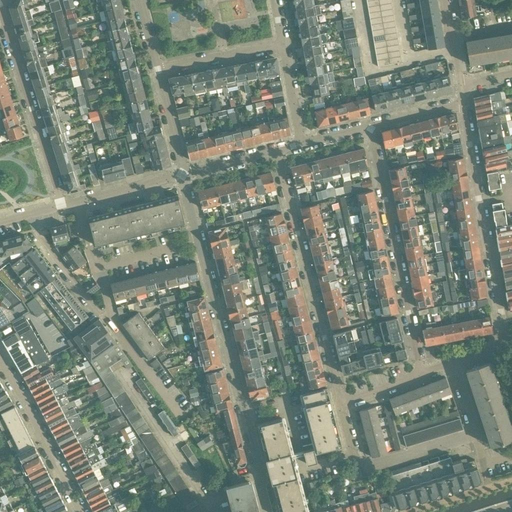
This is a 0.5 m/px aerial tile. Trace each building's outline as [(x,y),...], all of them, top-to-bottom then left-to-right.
[(18,0),(10,8),(12,15),(25,11),(29,10),(27,3),(32,1),(31,0),(18,0)] [(58,0),(56,0),(49,2),(52,13),(55,12),(61,10),(58,0)] [(64,0),(62,1),(64,9),(71,8),(75,7),(72,0),(64,0)] [(105,0),(101,1),(96,3),(97,7),(102,5),(104,11),(121,7),(119,0),(105,0)] [(312,0),(293,0),(295,9),(314,6),(312,0)] [(349,0),(345,0),(340,1),(341,10),(351,8),(349,0)] [(431,0),(420,2),(422,14),(437,11),(435,0),(431,0)] [(474,6),(473,0),(457,0),(459,8),(474,6)] [(314,6),(295,9),(297,19),(316,15),(321,14),(319,5),(314,6)] [(476,15),(474,6),(459,8),(461,19),(476,15)] [(121,7),(104,11),(106,21),(123,16),(121,7)] [(71,8),(64,9),(67,20),(73,19),(71,8)] [(351,8),(341,10),(343,20),(353,18),(351,8)] [(25,11),(12,15),(15,24),(32,19),(29,10),(25,11)] [(66,30),(61,10),(55,12),(61,31),(66,30)] [(422,14),(424,26),(439,23),(437,11),(422,14)] [(316,15),(297,19),(299,28),(317,25),(316,15)] [(123,16),(106,21),(109,31),(126,26),(123,16)] [(73,19),(67,20),(69,30),(76,28),(78,28),(76,18),(73,19)] [(353,18),(343,20),(335,21),(337,31),(342,30),(355,28),(353,18)] [(32,19),(15,24),(18,34),(31,30),(30,25),(34,24),(32,19)] [(424,26),(426,37),(441,34),(439,23),(424,26)] [(317,25),(299,28),(301,38),(319,34),(317,25)] [(126,26),(109,31),(111,41),(128,36),(126,26)] [(76,28),(69,30),(71,37),(78,35),(76,28)] [(355,28),(342,30),(344,40),(356,37),(355,28)] [(31,30),(18,34),(21,43),(38,38),(36,32),(32,34),(31,30)] [(319,34),(301,38),(303,47),(326,43),(325,43),(327,40),(326,36),(324,35),(324,33),(319,34)] [(511,33),(465,42),(469,65),(511,57),(511,33)] [(441,34),(426,37),(428,49),(443,46),(441,34)] [(78,35),(71,37),(75,49),(81,48),(78,35)] [(128,36),(111,41),(114,50),(131,46),(128,36)] [(356,37),(344,40),(343,40),(345,50),(346,49),(358,47),(356,37)] [(38,38),(21,43),(23,52),(37,48),(35,43),(39,42),(38,38)] [(63,39),(61,40),(66,58),(68,57),(73,56),(69,38),(63,39)] [(326,43),(303,47),(304,57),(321,54),(323,54),(327,53),(326,43)] [(37,48),(23,52),(26,61),(44,56),(49,54),(46,45),(37,48)] [(131,46),(114,50),(116,60),(133,56),(131,46)] [(86,47),(75,49),(77,60),(89,57),(86,47)] [(358,47),(346,49),(347,55),(352,55),(352,58),(360,57),(358,47)] [(321,54),(304,57),(306,67),(325,63),(324,59),(323,54),(321,54)] [(44,56),(26,61),(29,71),(47,65),(44,56)] [(77,69),(73,56),(68,57),(71,70),(77,69)] [(133,56),(116,60),(119,70),(136,66),(133,56)] [(274,58),(265,60),(268,76),(267,76),(268,78),(279,75),(276,60),(274,58)] [(265,60),(254,62),(257,78),(267,76),(268,76),(265,60)] [(254,62),(243,64),(247,84),(252,83),(251,79),(257,78),(254,62)] [(325,63),(306,67),(308,76),(324,73),(331,72),(331,70),(332,69),(331,62),(325,63)] [(233,66),(236,82),(243,81),(246,97),(250,97),(247,84),(243,64),(233,66)] [(47,65),(29,71),(32,80),(50,75),(49,71),(44,72),(43,67),(47,66),(47,65)] [(136,66),(119,70),(121,81),(122,82),(139,78),(139,77),(136,66)] [(237,86),(236,82),(233,66),(222,68),(226,88),(237,86)] [(83,79),(92,77),(90,67),(81,70),(83,79)] [(227,96),(226,88),(222,68),(211,70),(215,90),(222,88),(224,96),(227,96)] [(215,90),(211,70),(200,72),(205,92),(215,90)] [(194,94),(205,92),(200,72),(190,75),(194,94)] [(324,73),(308,76),(310,86),(326,83),(328,83),(327,78),(325,78),(324,73)] [(50,75),(32,80),(35,90),(48,85),(47,80),(51,79),(50,75)] [(79,75),(71,76),(74,86),(81,85),(79,75)] [(184,96),(194,94),(190,75),(179,77),(183,92),(183,94),(184,96)] [(439,75),(434,77),(434,79),(439,95),(451,91),(447,76),(439,78),(439,75)] [(358,77),(352,79),(354,88),(366,85),(364,76),(358,77)] [(83,79),(86,89),(95,87),(92,77),(83,79)] [(183,92),(179,77),(170,78),(169,80),(173,96),(183,94),(183,92)] [(139,78),(122,82),(122,84),(125,94),(142,89),(139,79),(139,78)] [(427,79),(421,80),(422,82),(426,98),(439,95),(434,79),(427,81),(427,79)] [(326,83),(310,86),(312,97),(328,94),(327,88),(332,87),(331,82),(328,83),(326,83)] [(414,82),(409,83),(409,86),(414,101),(426,98),(422,82),(415,84),(414,82)] [(0,95),(9,93),(6,83),(0,84),(0,95)] [(400,86),(397,87),(400,99),(401,105),(406,103),(413,101),(414,101),(409,86),(409,83),(402,85),(400,86)] [(48,85),(35,90),(38,99),(56,94),(54,90),(50,91),(48,85)] [(270,88),(272,98),(283,96),(281,86),(270,88)] [(389,89),(384,90),(388,108),(393,107),(400,105),(401,105),(400,99),(397,87),(396,87),(389,89)] [(97,89),(86,92),(88,100),(99,98),(97,89)] [(142,89),(125,94),(127,104),(144,99),(142,89)] [(377,92),(371,93),(376,111),(388,108),(384,90),(383,90),(384,93),(377,94),(377,92)] [(473,99),(474,106),(501,100),(500,92),(473,99)] [(0,107),(12,104),(9,93),(0,95),(0,107)] [(56,94),(38,99),(41,108),(54,104),(53,99),(57,98),(56,94)] [(84,94),(78,95),(80,106),(86,104),(84,94)] [(328,125),(325,109),(324,107),(323,97),(312,99),(314,109),(317,127),(328,125)] [(357,101),(356,101),(359,117),(370,114),(367,98),(360,100),(360,97),(356,98),(357,101)] [(274,100),(275,108),(285,106),(284,98),(274,100)] [(333,99),(334,100),(335,106),(338,122),(349,119),(345,104),(340,105),(338,98),(333,99)] [(127,104),(122,105),(122,109),(128,107),(130,113),(147,109),(144,99),(127,104)] [(474,106),(475,113),(502,107),(505,107),(504,99),(501,100),(474,106)] [(331,108),(325,109),(328,125),(338,122),(335,106),(334,100),(329,101),(331,108)] [(356,101),(345,104),(349,119),(359,117),(356,101)] [(12,104),(0,107),(0,112),(1,112),(3,118),(16,114),(12,104)] [(54,104),(41,108),(44,117),(61,112),(60,108),(56,109),(54,104)] [(102,109),(104,119),(112,117),(110,107),(102,109)] [(176,110),(179,119),(189,117),(187,107),(176,110)] [(475,113),(476,120),(505,114),(506,114),(506,110),(503,111),(502,107),(475,113)] [(147,109),(130,113),(132,123),(150,119),(147,109)] [(88,112),(91,122),(92,122),(100,120),(97,110),(88,112)] [(61,112),(44,117),(47,127),(63,122),(70,119),(68,114),(65,115),(63,111),(61,112)] [(3,118),(0,119),(0,123),(2,130),(19,125),(16,114),(3,118)] [(453,114),(446,116),(450,131),(451,135),(458,133),(455,115),(453,114)] [(476,120),(478,128),(506,121),(505,114),(476,120)] [(446,116),(437,118),(442,138),(446,137),(444,132),(450,131),(446,116)] [(106,129),(114,127),(112,117),(103,119),(106,129)] [(190,127),(200,125),(199,123),(198,117),(188,119),(190,125),(190,127)] [(282,117),(277,118),(280,137),(290,134),(287,118),(282,119),(282,117)] [(273,121),(268,123),(271,139),(280,137),(277,118),(272,119),(273,121)] [(437,118),(427,121),(431,136),(436,134),(437,139),(438,141),(439,142),(443,141),(442,138),(437,118)] [(150,119),(132,123),(135,133),(160,127),(160,126),(152,128),(150,119)] [(181,128),(190,125),(188,119),(179,122),(181,128)] [(92,122),(94,131),(97,131),(102,129),(100,120),(92,122)] [(427,121),(418,123),(422,138),(431,136),(427,121)] [(478,128),(479,135),(508,128),(506,121),(478,128)] [(63,122),(47,127),(50,136),(66,131),(63,122)] [(200,125),(202,133),(207,155),(217,153),(213,137),(208,138),(204,122),(199,123),(200,125)] [(263,122),(258,123),(262,141),(271,139),(268,123),(264,124),(263,122)] [(249,127),(253,144),(262,141),(258,123),(254,124),(254,126),(249,127)] [(418,123),(408,126),(412,141),(422,138),(418,123)] [(23,136),(19,125),(2,130),(0,130),(0,132),(1,136),(4,135),(6,141),(23,136)] [(408,126),(399,128),(403,143),(412,141),(408,126)] [(106,129),(108,139),(118,137),(116,127),(114,127),(106,129)] [(160,127),(135,133),(135,134),(142,131),(145,141),(162,136),(160,127)] [(245,127),(240,128),(244,146),(253,144),(249,127),(245,128),(245,127)] [(236,131),(231,132),(235,148),(244,146),(240,128),(235,129),(236,131)] [(399,128),(389,131),(393,146),(403,143),(399,128)] [(479,135),(480,142),(510,136),(508,128),(479,135)] [(66,131),(50,136),(53,145),(69,140),(66,131)] [(226,131),(221,133),(225,151),(235,148),(231,132),(227,133),(226,131)] [(393,146),(389,131),(382,132),(381,134),(384,148),(393,146)] [(126,135),(128,141),(136,140),(135,133),(126,135)] [(199,141),(194,142),(198,158),(207,155),(202,133),(197,134),(198,138),(199,141)] [(217,136),(213,137),(217,153),(225,151),(221,133),(217,134),(217,136)] [(162,136),(145,141),(147,151),(165,146),(162,136)] [(480,142),(481,149),(502,145),(511,143),(510,136),(480,142)] [(69,140),(53,145),(56,155),(73,149),(72,145),(71,146),(69,141),(69,140)] [(198,158),(194,142),(194,140),(185,142),(189,160),(198,158)] [(481,149),(483,157),(503,152),(502,145),(481,149)] [(165,146),(147,151),(150,160),(167,156),(165,146)] [(444,150),(444,151),(446,158),(454,156),(453,150),(453,148),(444,150)] [(73,149),(56,155),(59,164),(72,160),(70,155),(74,153),(73,149)] [(364,149),(354,151),(359,172),(365,171),(365,170),(368,170),(364,149)] [(483,157),(484,164),(504,159),(511,157),(511,150),(503,152),(483,157)] [(354,151),(345,154),(349,171),(350,175),(359,172),(354,151)] [(435,152),(437,159),(446,158),(444,151),(435,152)] [(345,154),(336,156),(340,173),(349,171),(345,154)] [(134,165),(140,163),(138,155),(132,156),(134,165)] [(167,156),(150,160),(153,171),(170,166),(167,156)] [(336,156),(327,158),(331,175),(340,173),(336,156)] [(511,157),(504,159),(484,164),(485,171),(502,167),(511,165),(511,157)] [(121,160),(110,163),(114,179),(119,178),(121,179),(124,178),(124,176),(125,176),(134,174),(129,158),(121,160)] [(327,158),(318,161),(322,178),(331,175),(327,158)] [(447,160),(449,171),(464,168),(463,158),(447,160)] [(59,164),(62,174),(79,168),(78,164),(74,166),(72,160),(59,164)] [(318,161),(309,163),(313,180),(317,179),(319,183),(323,182),(322,178),(318,161)] [(87,165),(90,175),(96,173),(93,163),(87,165)] [(100,167),(97,168),(100,180),(103,179),(104,182),(105,182),(106,183),(109,182),(110,180),(114,179),(110,163),(99,165),(100,167)] [(134,165),(136,175),(143,173),(141,163),(134,165)] [(300,165),(305,186),(309,185),(308,181),(313,180),(309,163),(300,165)] [(305,186),(300,165),(290,168),(296,190),(305,187),(305,186)] [(389,170),(391,180),(406,177),(410,176),(409,172),(405,173),(404,167),(389,170)] [(62,174),(65,183),(78,179),(76,173),(80,172),(79,168),(62,174)] [(449,171),(451,180),(466,178),(464,168),(449,171)] [(499,178),(498,178),(497,171),(486,173),(486,175),(487,178),(487,179),(486,180),(488,190),(489,190),(490,194),(492,196),(500,194),(499,188),(500,188),(499,178)] [(90,175),(93,186),(99,184),(96,173),(90,175)] [(271,173),(261,175),(266,194),(271,193),(272,196),(277,195),(271,173)] [(261,175),(252,177),(256,194),(261,193),(262,195),(266,194),(261,175)] [(252,177),(243,180),(248,198),(252,197),(252,195),(256,194),(252,177)] [(391,180),(393,190),(408,187),(406,177),(391,180)] [(451,180),(452,190),(468,188),(466,178),(451,180)] [(78,179),(65,183),(68,193),(85,188),(84,184),(80,185),(78,179)] [(243,180),(234,182),(238,199),(243,198),(243,200),(248,198),(243,180)] [(234,182),(225,184),(230,203),(231,209),(236,207),(234,202),(239,201),(238,199),(234,182)] [(225,184),(216,187),(220,204),(224,202),(225,204),(230,203),(225,184)] [(216,187),(207,189),(211,208),(216,207),(215,205),(220,204),(216,187)] [(393,190),(395,200),(410,197),(408,187),(393,190)] [(452,190),(454,200),(469,198),(468,188),(452,190)] [(211,208),(207,189),(197,191),(202,208),(206,207),(207,209),(211,208)] [(356,195),(358,204),(374,201),(372,191),(356,195)] [(88,218),(95,246),(185,223),(178,195),(88,218)] [(395,200),(397,210),(412,207),(410,197),(395,200)] [(454,200),(456,210),(471,208),(469,198),(454,200)] [(358,204),(360,214),(376,210),(374,201),(358,204)] [(495,225),(495,228),(506,226),(505,219),(506,219),(504,209),(503,209),(501,202),(493,204),(492,206),(492,211),(494,221),(494,222),(494,223),(495,223),(495,225)] [(300,209),(303,218),(322,214),(321,209),(319,210),(317,204),(300,209)] [(397,210),(399,220),(414,216),(412,207),(397,210)] [(456,210),(457,220),(473,217),(471,208),(456,210)] [(359,224),(362,223),(378,220),(376,210),(360,214),(361,219),(358,219),(359,224)] [(254,230),(267,226),(284,222),(281,213),(259,219),(260,224),(248,227),(249,231),(254,230)] [(303,218),(305,228),(322,223),(321,219),(323,218),(322,214),(303,218)] [(399,220),(401,230),(416,226),(414,216),(399,220)] [(457,220),(459,230),(474,227),(473,217),(457,220)] [(362,223),(364,232),(380,229),(378,220),(362,223)] [(267,226),(269,236),(286,231),(284,222),(267,226)] [(305,228),(308,237),(327,232),(325,228),(323,228),(322,223),(305,228)] [(60,246),(61,249),(64,253),(61,255),(73,271),(86,262),(74,246),(69,250),(65,245),(70,244),(65,224),(50,228),(55,248),(60,246)] [(495,228),(496,236),(511,233),(511,224),(506,226),(495,228)] [(401,230),(403,239),(421,235),(420,231),(417,231),(416,226),(401,230)] [(209,236),(210,241),(228,237),(225,227),(209,232),(210,236),(209,236)] [(459,230),(461,239),(476,237),(474,227),(459,230)] [(364,232),(366,242),(382,238),(380,229),(364,232)] [(267,242),(268,246),(288,240),(286,231),(269,236),(270,241),(267,242)] [(308,237),(310,246),(327,242),(326,238),(328,237),(327,232),(308,237)] [(511,233),(496,236),(497,243),(511,240),(511,233)] [(0,269),(1,268),(31,245),(26,238),(24,235),(15,238),(0,241),(0,251),(0,252),(0,269)] [(403,239),(405,249),(420,246),(419,240),(424,239),(423,235),(421,235),(403,239)] [(212,246),(213,250),(230,246),(238,244),(237,239),(229,241),(228,237),(210,241),(211,246),(212,246)] [(461,239),(462,249),(478,247),(476,237),(461,239)] [(367,250),(368,251),(384,247),(382,238),(366,242),(366,244),(358,246),(359,252),(367,250)] [(257,239),(251,241),(253,249),(260,248),(257,239)] [(272,248),(274,254),(291,249),(288,240),(268,246),(267,246),(268,249),(272,248)] [(511,240),(497,243),(499,251),(511,248),(511,240)] [(310,246),(313,255),(331,251),(330,246),(328,246),(327,242),(310,246)] [(213,250),(215,259),(232,254),(230,246),(213,250)] [(405,249),(407,259),(422,256),(420,246),(405,249)] [(368,251),(370,260),(386,257),(384,247),(368,251)] [(462,249),(464,259),(479,257),(478,247),(462,249)] [(34,248),(11,266),(19,276),(41,258),(34,248)] [(511,248),(499,251),(500,259),(511,255),(511,248)] [(274,254),(276,263),(293,258),(291,249),(274,254)] [(313,255),(315,264),(332,260),(331,256),(333,255),(331,251),(313,255)] [(215,259),(218,268),(235,264),(239,262),(238,259),(234,260),(232,254),(215,259)] [(511,255),(500,259),(501,266),(511,263),(511,255)] [(407,259),(409,269),(424,265),(422,256),(407,259)] [(370,260),(372,270),(388,266),(386,257),(370,260)] [(464,259),(466,269),(481,266),(479,257),(464,259)] [(41,258),(19,276),(26,285),(49,267),(41,258)] [(277,266),(278,271),(295,267),(293,258),(276,263),(271,264),(272,267),(277,266)] [(315,264),(317,274),(336,269),(335,264),(333,265),(332,260),(315,264)] [(195,262),(184,265),(188,282),(199,279),(195,262)] [(511,263),(501,266),(502,274),(511,271),(511,263)] [(218,268),(220,277),(237,273),(235,264),(218,268)] [(184,265),(173,268),(178,284),(188,282),(184,265)] [(409,269),(411,278),(426,275),(424,265),(409,269)] [(370,280),(374,279),(390,276),(388,266),(372,270),(368,270),(370,280)] [(466,269),(457,270),(459,280),(467,279),(483,276),(481,266),(466,269)] [(49,267),(26,285),(34,295),(40,290),(56,277),(49,267)] [(278,271),(281,281),(298,276),(295,267),(278,271)] [(173,268),(163,271),(167,287),(178,284),(173,268)] [(317,274),(320,283),(337,279),(335,274),(337,274),(336,269),(317,274)] [(163,271),(152,273),(157,290),(167,287),(163,271)] [(511,271),(502,274),(504,281),(511,279),(511,271)] [(152,273),(142,276),(146,293),(157,290),(152,273)] [(220,277),(222,286),(244,280),(243,276),(238,278),(237,273),(220,277)] [(411,278),(413,288),(428,285),(426,275),(411,278)] [(142,276),(132,279),(136,295),(146,293),(142,276)] [(282,284),(283,289),(300,285),(298,276),(281,281),(278,281),(279,285),(282,284)] [(374,279),(370,280),(370,283),(374,282),(376,288),(392,285),(390,276),(374,279)] [(467,279),(469,289),(484,286),(483,276),(467,279)] [(56,277),(40,290),(46,298),(63,285),(56,277)] [(100,287),(93,279),(83,287),(89,295),(100,287)] [(132,279),(121,281),(125,298),(136,295),(132,279)] [(320,283),(322,292),(341,287),(340,283),(338,283),(337,279),(320,283)] [(222,286),(225,295),(241,290),(248,289),(246,280),(244,280),(222,286)] [(125,298),(121,281),(110,284),(115,301),(125,298)] [(0,306),(3,312),(9,309),(9,308),(21,301),(3,282),(0,284),(0,306)] [(63,285),(46,298),(52,306),(69,293),(63,285)] [(283,289),(285,298),(302,294),(300,285),(283,289)] [(372,299),(377,297),(393,294),(392,285),(376,288),(377,293),(371,294),(372,299)] [(413,288),(415,298),(435,294),(434,289),(429,290),(428,285),(413,288)] [(484,286),(469,289),(471,299),(486,296),(484,286)] [(322,292),(324,301),(341,297),(340,292),(342,292),(341,287),(322,292)] [(241,290),(225,295),(227,303),(244,299),(246,298),(245,294),(242,295),(241,290)] [(69,293),(52,306),(58,314),(75,301),(69,293)] [(285,298),(288,308),(305,303),(302,294),(285,298)] [(377,297),(379,307),(395,303),(393,294),(377,297)] [(435,294),(415,298),(417,308),(432,305),(431,299),(436,298),(435,294)] [(185,307),(186,312),(206,307),(204,297),(187,301),(188,307),(185,307)] [(324,301),(327,311),(346,306),(344,301),(342,301),(341,297),(324,301)] [(34,298),(26,304),(31,311),(32,311),(36,317),(44,312),(34,298)] [(227,307),(228,313),(246,308),(244,299),(227,303),(228,307),(227,307)] [(0,306),(0,325),(9,321),(15,318),(22,315),(29,311),(22,300),(21,301),(9,309),(3,312),(0,306)] [(75,301),(58,314),(64,322),(81,308),(75,301)] [(288,308),(290,317),(307,312),(305,303),(288,308)] [(395,303),(379,307),(382,316),(397,313),(395,303)] [(447,306),(449,313),(458,312),(457,308),(457,304),(447,306)] [(327,311),(329,320),(346,315),(345,311),(347,310),(346,306),(327,311)] [(188,317),(189,322),(209,317),(206,307),(186,312),(184,313),(185,318),(188,317)] [(81,308),(64,322),(71,330),(80,323),(83,326),(86,323),(84,320),(88,317),(81,308)] [(230,318),(231,321),(248,317),(246,308),(228,313),(229,318),(230,318)] [(369,312),(369,309),(365,309),(367,319),(374,318),(372,311),(369,312)] [(122,324),(129,333),(145,321),(138,312),(122,324)] [(291,321),(292,326),(309,321),(307,312),(290,317),(285,318),(286,322),(291,321)] [(9,321),(0,325),(0,337),(5,346),(17,366),(20,372),(32,365),(33,366),(49,358),(24,314),(9,321)] [(346,315),(329,320),(332,329),(350,324),(349,319),(347,320),(346,315)] [(193,326),(194,331),(211,327),(209,317),(189,322),(190,327),(193,326)] [(231,321),(234,330),(250,326),(248,317),(231,321)] [(490,317),(479,319),(482,334),(491,332),(492,330),(490,317)] [(379,322),(381,333),(399,329),(396,318),(379,322)] [(89,326),(74,338),(90,360),(116,342),(110,334),(112,333),(109,330),(106,326),(105,327),(99,319),(89,326)] [(479,319),(470,321),(473,336),(482,334),(479,319)] [(129,333),(136,342),(151,330),(145,321),(129,333)] [(292,326),(295,335),(312,330),(309,321),(292,326)] [(470,321),(460,322),(463,338),(473,336),(470,321)] [(435,343),(430,323),(430,322),(425,323),(427,329),(422,330),(424,344),(427,345),(435,343)] [(435,322),(430,323),(435,343),(444,342),(441,326),(436,327),(435,322)] [(460,322),(451,324),(454,340),(463,338),(460,322)] [(451,324),(441,326),(444,342),(454,340),(451,324)] [(250,326),(234,330),(236,340),(253,336),(258,335),(257,331),(252,332),(250,326)] [(192,336),(194,341),(214,336),(211,327),(194,331),(195,336),(192,336)] [(351,329),(333,334),(336,345),(353,340),(351,329)] [(399,329),(381,333),(384,344),(393,342),(393,341),(402,339),(399,329)] [(136,342),(142,350),(158,339),(151,330),(136,342)] [(295,335),(297,344),(314,339),(312,330),(295,335)] [(253,336),(236,340),(239,350),(255,346),(254,341),(259,340),(258,335),(253,336)] [(198,345),(199,350),(216,346),(214,336),(194,341),(195,346),(198,345)] [(71,338),(67,340),(66,340),(70,347),(75,345),(71,338)] [(158,339),(142,350),(149,359),(164,348),(158,339)] [(297,344),(299,353),(316,348),(314,339),(297,344)] [(395,350),(388,352),(390,362),(407,358),(402,339),(393,341),(393,342),(395,350)] [(353,340),(336,345),(338,355),(347,353),(356,351),(356,349),(353,340)] [(117,343),(90,361),(98,374),(109,367),(120,360),(127,370),(132,366),(125,356),(117,343)] [(76,344),(75,345),(69,348),(72,354),(80,350),(76,344)] [(197,356),(199,361),(219,356),(216,346),(199,350),(200,355),(197,356)] [(255,346),(239,350),(241,360),(258,356),(263,355),(262,351),(257,352),(255,346)] [(379,347),(371,349),(375,366),(390,362),(388,352),(381,354),(379,347)] [(299,353),(301,361),(318,357),(316,348),(299,353)] [(364,358),(357,360),(359,370),(375,366),(371,349),(362,351),(364,358)] [(258,356),(241,360),(244,370),(260,366),(259,361),(277,357),(275,351),(263,355),(258,356)] [(347,353),(338,355),(343,374),(359,370),(357,360),(349,362),(347,353)] [(219,356),(199,361),(194,362),(195,367),(203,365),(204,370),(221,366),(219,356)] [(301,361),(304,371),(321,366),(318,357),(301,361)] [(43,362),(21,373),(24,379),(47,368),(45,364),(49,361),(48,359),(43,362)] [(156,359),(150,364),(154,369),(160,365),(156,359)] [(501,442),(501,443),(503,443),(503,442),(511,438),(511,431),(489,363),(465,371),(468,380),(471,379),(492,440),(489,441),(490,446),(501,442)] [(244,370),(246,380),(267,375),(268,375),(265,364),(260,366),(244,370)] [(305,375),(306,380),(323,375),(321,366),(304,371),(301,371),(302,375),(305,375)] [(109,367),(98,374),(102,379),(112,372),(109,367)] [(50,369),(25,380),(29,387),(53,376),(50,369)] [(204,384),(207,383),(224,379),(222,369),(205,373),(205,376),(206,379),(203,380),(204,384)] [(112,372),(102,379),(105,384),(115,377),(112,372)] [(53,376),(29,387),(32,393),(60,380),(58,374),(53,376)] [(247,385),(248,390),(269,385),(267,375),(246,380),(248,385),(247,385)] [(300,387),(301,390),(302,394),(326,388),(325,385),(326,385),(323,375),(306,380),(299,381),(300,387)] [(115,377),(105,384),(108,389),(119,382),(115,377)] [(90,387),(100,383),(98,378),(87,381),(90,387)] [(141,378),(136,382),(143,392),(148,389),(141,378)] [(445,378),(434,382),(439,397),(451,393),(445,378)] [(207,383),(210,393),(227,388),(224,379),(207,383)] [(60,380),(32,393),(35,399),(63,386),(60,380)] [(119,382),(108,389),(112,395),(122,388),(119,382)] [(434,382),(423,386),(428,401),(439,397),(434,382)] [(96,391),(102,387),(100,383),(90,387),(87,389),(89,394),(96,391)] [(63,386),(35,399),(38,404),(65,391),(68,390),(66,384),(63,386)] [(250,395),(251,400),(272,395),(269,385),(248,390),(249,396),(250,395)] [(423,386),(412,391),(417,406),(428,401),(423,386)] [(98,397),(107,393),(103,387),(102,387),(96,391),(98,397)] [(122,388),(112,395),(115,400),(125,393),(122,388)] [(210,399),(211,403),(212,402),(229,398),(227,388),(210,393),(211,399),(210,399)] [(326,388),(302,394),(309,424),(317,453),(342,447),(336,424),(326,388)] [(148,389),(143,392),(150,403),(155,399),(148,389)] [(4,390),(0,392),(0,401),(9,397),(4,390)] [(65,391),(38,404),(40,410),(60,401),(67,397),(65,391)] [(412,391),(400,395),(406,410),(417,406),(412,391)] [(101,403),(111,398),(107,393),(98,397),(101,403)] [(125,393),(115,400),(118,405),(129,398),(125,393)] [(406,410),(400,395),(389,399),(394,414),(400,412),(406,410)] [(0,410),(13,404),(9,397),(0,401),(0,410)] [(103,409),(114,404),(111,398),(101,403),(100,403),(103,409)] [(129,398),(118,405),(121,410),(132,402),(129,398)] [(215,412),(217,412),(232,408),(229,398),(212,402),(215,412)] [(60,401),(40,410),(43,416),(64,406),(60,401)] [(64,406),(43,416),(46,421),(74,408),(76,407),(73,402),(64,406)] [(132,402),(121,410),(125,415),(136,408),(132,402)] [(117,409),(114,404),(103,409),(105,415),(109,413),(117,409)] [(3,419),(0,420),(0,426),(19,416),(14,406),(0,413),(3,419)] [(359,410),(362,422),(378,418),(375,406),(359,410)] [(74,408),(46,421),(50,427),(77,414),(74,408)] [(136,408),(125,415),(128,420),(139,413),(136,408)] [(226,420),(228,429),(237,426),(232,408),(217,412),(219,422),(226,420)] [(122,416),(117,409),(109,413),(113,420),(122,416)] [(163,411),(158,415),(165,426),(171,422),(163,411)] [(456,411),(446,414),(448,419),(458,416),(456,411)] [(139,413),(128,420),(132,426),(142,418),(139,413)] [(77,414),(50,427),(53,432),(78,421),(80,419),(78,414),(77,414)] [(446,414),(435,418),(436,423),(448,419),(446,414)] [(19,416),(0,426),(0,427),(2,431),(8,428),(10,433),(24,426),(19,416)] [(125,421),(122,416),(113,420),(108,422),(111,428),(125,421)] [(142,418),(132,426),(135,430),(146,424),(142,418)] [(265,460),(266,462),(272,484),(279,511),(304,511),(306,511),(290,454),(281,418),(257,424),(266,460),(265,460)] [(362,422),(365,434),(381,430),(378,418),(362,422)] [(435,418),(423,421),(425,426),(436,423),(435,418)] [(459,419),(453,420),(457,432),(462,430),(459,419)] [(453,420),(447,422),(451,433),(457,432),(453,420)] [(78,421),(53,432),(56,438),(83,425),(82,421),(79,422),(78,421)] [(110,436),(128,426),(125,421),(111,428),(107,429),(110,436)] [(423,421),(412,424),(414,429),(425,426),(423,421)] [(171,422),(165,426),(173,436),(178,432),(171,422)] [(447,422),(442,424),(445,435),(451,433),(447,422)] [(56,438),(55,438),(59,446),(60,445),(86,432),(85,429),(89,426),(87,423),(83,425),(56,438)] [(146,424),(135,430),(138,435),(149,428),(146,424)] [(414,429),(412,424),(400,428),(402,433),(414,429)] [(442,424),(436,426),(440,437),(445,435),(442,424)] [(13,438),(7,441),(9,446),(29,436),(24,426),(10,433),(13,438)] [(224,449),(230,448),(242,445),(237,426),(228,429),(231,441),(223,443),(224,449)] [(436,426),(431,427),(434,439),(440,437),(436,426)] [(431,427),(425,429),(429,440),(434,439),(431,427)] [(149,428),(138,435),(142,441),(152,434),(149,428)] [(425,429),(419,431),(423,442),(429,440),(425,429)] [(86,432),(60,445),(63,451),(79,443),(90,438),(94,436),(91,430),(86,432)] [(365,434),(368,445),(384,441),(381,430),(365,434)] [(419,431),(414,433),(417,444),(423,442),(419,431)] [(414,433),(408,434),(412,445),(417,444),(414,433)] [(152,434),(142,441),(145,446),(156,439),(152,434)] [(412,445),(408,434),(403,436),(406,447),(412,445)] [(209,435),(198,443),(203,450),(213,443),(209,435)] [(29,436),(9,446),(11,450),(17,447),(21,453),(34,446),(29,436)] [(79,443),(63,451),(65,457),(82,449),(91,444),(89,442),(92,440),(90,438),(79,443)] [(397,438),(392,439),(395,451),(400,449),(397,438)] [(156,439),(145,446),(148,451),(159,444),(156,439)] [(384,441),(368,445),(371,457),(387,453),(384,441)] [(82,449),(65,457),(68,462),(85,454),(97,448),(95,443),(91,444),(82,449)] [(159,444),(148,451),(152,456),(162,449),(159,444)] [(186,444),(181,448),(188,458),(194,455),(186,444)] [(302,447),(307,464),(317,462),(313,444),(302,447)] [(242,445),(230,448),(231,454),(232,454),(233,456),(235,456),(238,465),(241,467),(244,466),(246,463),(242,445)] [(16,462),(13,464),(15,467),(19,465),(39,455),(34,446),(21,453),(18,454),(13,457),(16,462)] [(85,454),(68,462),(71,468),(88,460),(97,456),(100,454),(97,448),(85,454)] [(162,449),(152,456),(155,461),(166,454),(162,449)] [(166,454),(155,461),(158,466),(169,459),(166,454)] [(39,455),(19,465),(24,473),(27,471),(29,473),(44,465),(39,455)] [(194,455),(188,458),(195,468),(201,465),(194,455)] [(88,460),(71,468),(74,474),(90,466),(100,461),(97,456),(88,460)] [(414,464),(381,474),(382,478),(386,477),(388,482),(387,483),(395,507),(396,507),(399,508),(400,508),(404,507),(406,504),(407,504),(410,505),(415,503),(416,501),(417,500),(420,502),(425,500),(427,497),(428,497),(431,498),(436,497),(437,494),(438,494),(441,495),(446,493),(448,491),(449,490),(452,492),(457,490),(459,487),(462,488),(468,487),(469,484),(470,484),(473,485),(478,483),(480,480),(481,480),(477,470),(474,460),(473,460),(471,461),(464,463),(463,459),(451,463),(449,457),(421,466),(420,462),(414,464)] [(169,459),(158,466),(162,471),(173,464),(169,459)] [(90,466),(74,474),(77,480),(93,471),(99,469),(104,466),(101,461),(100,461),(90,466)] [(173,464),(162,471),(165,476),(176,469),(173,464)] [(29,473),(27,474),(30,480),(47,472),(44,465),(29,473)] [(93,471),(77,480),(80,485),(96,477),(102,475),(99,469),(93,471)] [(165,476),(169,481),(179,474),(176,469),(165,476)] [(332,476),(333,482),(349,477),(347,471),(332,476)] [(30,480),(28,482),(29,484),(31,483),(34,487),(50,478),(47,472),(30,480)] [(169,481),(172,486),(182,479),(179,474),(169,481)] [(96,477),(80,485),(83,491),(99,483),(107,479),(106,477),(103,478),(102,475),(96,477)] [(203,481),(210,492),(215,488),(208,477),(203,481)] [(36,491),(30,494),(31,496),(32,496),(54,485),(50,478),(34,487),(36,491)] [(99,483),(83,491),(85,496),(102,489),(110,485),(108,479),(107,479),(99,483)] [(172,486),(175,492),(186,485),(182,479),(172,486)] [(256,511),(252,496),(251,490),(249,485),(249,482),(229,488),(229,491),(231,496),(232,502),(235,511),(256,511)] [(54,485),(32,496),(33,498),(38,496),(40,500),(57,491),(54,485)] [(102,489),(85,496),(88,502),(105,494),(113,491),(113,490),(110,485),(102,489)] [(175,492),(178,496),(189,490),(186,485),(175,492)] [(105,494),(88,502),(91,508),(108,500),(118,495),(117,492),(121,491),(119,487),(113,490),(113,491),(105,494)] [(360,495),(353,497),(355,504),(357,511),(372,511),(370,500),(368,494),(367,489),(359,491),(360,495)] [(178,496),(182,501),(192,494),(189,490),(178,496)] [(57,491),(40,500),(44,507),(60,498),(57,491)] [(376,492),(368,494),(370,500),(372,511),(381,511),(377,498),(376,495),(376,492)] [(386,492),(376,495),(377,498),(381,511),(392,511),(388,495),(387,496),(386,492)] [(182,501),(185,506),(195,499),(192,494),(182,501)] [(108,500),(91,508),(93,511),(97,511),(111,506),(121,501),(119,495),(118,495),(108,500)] [(7,498),(0,501),(0,511),(6,511),(12,509),(7,498)] [(44,507),(38,510),(39,511),(49,511),(64,504),(60,498),(44,507)] [(111,506),(97,511),(126,511),(130,510),(131,510),(128,504),(125,499),(121,501),(111,506)] [(185,506),(187,510),(198,503),(195,499),(185,506)] [(334,500),(326,503),(329,511),(342,511),(341,508),(342,508),(340,502),(335,504),(334,500)] [(187,510),(188,511),(194,511),(201,508),(198,503),(187,510)]
